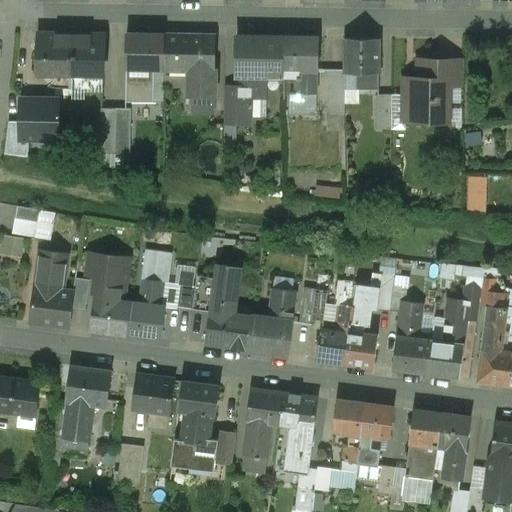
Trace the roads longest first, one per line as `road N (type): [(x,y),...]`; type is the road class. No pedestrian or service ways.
road 1 (residential): [(0,337),(511,404)]
road 2 (residential): [(511,22),(8,12)]
